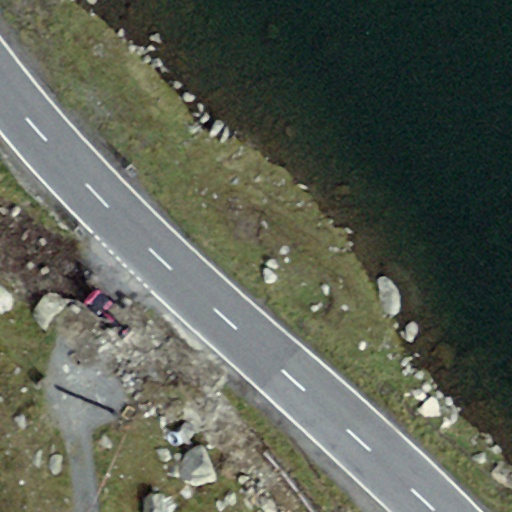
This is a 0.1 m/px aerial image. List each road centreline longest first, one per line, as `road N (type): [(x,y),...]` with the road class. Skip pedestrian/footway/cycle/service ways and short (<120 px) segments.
road 1 (primary): [(434,511),(142,243),(0,80)]
road 2 (track): [(142,243),(84,329),(71,384),(90,511)]
